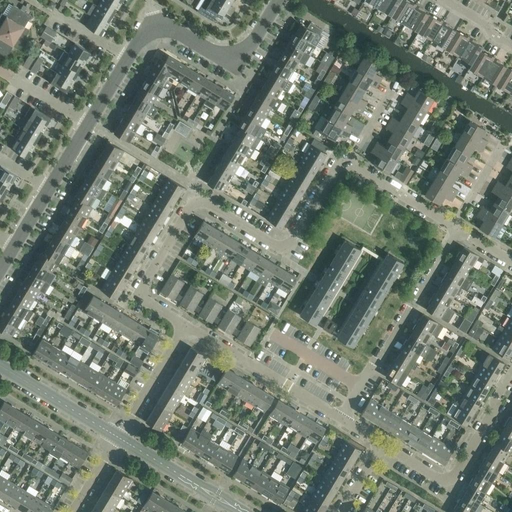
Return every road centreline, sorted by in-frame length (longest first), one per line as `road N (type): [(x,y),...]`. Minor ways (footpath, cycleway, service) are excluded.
road 1 (tertiary): [(0,272),(140,35),(175,29),(234,54),(252,45),(279,0)]
road 2 (residential): [(186,324),(142,296),(193,202),(283,243),(294,238),(338,163),(349,161)]
road 3 (residential): [(339,418),(458,230)]
road 4 (residential): [(382,445),(438,478),(457,472),(511,370)]
road 5 (residential): [(339,418),(186,324)]
road 6 (tertiary): [(240,511),(117,438)]
road 7 (tertiary): [(117,438),(0,366)]
road 8 (residential): [(117,438),(186,324)]
road 9 (residential): [(452,226),(349,161)]
